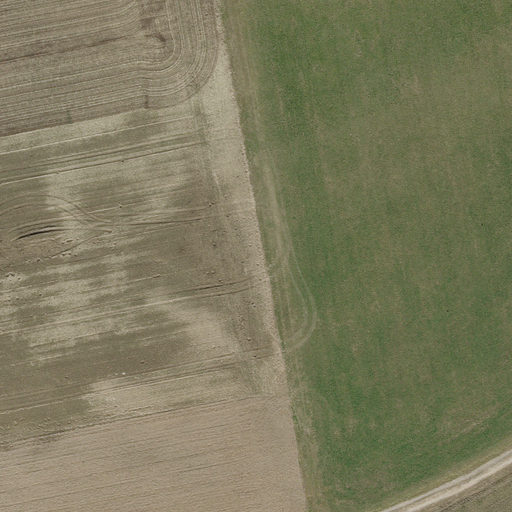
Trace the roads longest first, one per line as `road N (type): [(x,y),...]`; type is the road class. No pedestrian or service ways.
road 1 (track): [(228,0),(319,511)]
road 2 (track): [(385,511),(511,452)]
